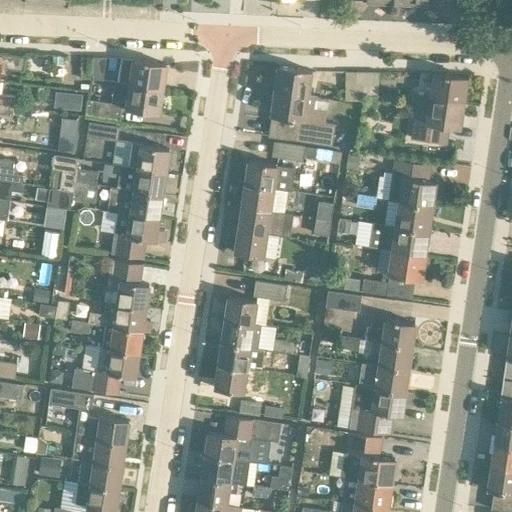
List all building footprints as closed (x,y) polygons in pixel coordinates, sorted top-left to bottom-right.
[(0,81),(1,81),(3,66),(21,69),(23,59),(0,55),(0,81)] [(96,74),(108,75),(109,56),(97,55),(96,74)] [(88,79),(94,80),(94,59),(82,58),(81,79),(88,79)] [(119,84),(162,90),(166,65),(149,62),(149,61),(144,60),(144,62),(122,58),(119,84)] [(279,67),(275,92),(307,96),(311,71),(301,70),(301,69),(297,68),(297,69),(279,67)] [(378,73),(363,73),(363,97),(377,97),(378,73)] [(431,98),(463,103),(466,79),(449,76),(449,74),(445,74),(444,75),(435,74),(431,98)] [(0,85),(1,81),(0,81),(0,104),(14,106),(16,97),(8,95),(9,90),(0,88),(0,85)] [(162,90),(119,84),(115,83),(112,105),(88,101),(85,119),(119,125),(122,108),(159,114),(162,90)] [(329,100),(307,96),(275,92),(271,116),(293,119),(290,141),(332,147),(335,124),(326,123),(329,100)] [(80,111),(82,94),(68,93),(66,109),(80,111)] [(463,103),(431,98),(416,96),(410,139),(446,144),(448,126),(459,128),(463,103)] [(14,106),(0,104),(0,113),(13,116),(14,106)] [(118,142),(120,127),(89,123),(87,137),(116,141),(118,142)] [(77,137),(59,134),(57,150),(75,152),(77,137)] [(369,140),(358,138),(357,149),(368,151),(369,140)] [(112,165),(122,166),(166,173),(169,149),(118,142),(116,141),(112,165)] [(339,164),(341,153),(334,152),(274,142),(272,156),(303,161),(303,159),(333,163),(339,164)] [(55,169),(52,188),(73,192),(75,181),(77,169),(79,160),(54,155),(51,168),(55,169)] [(358,169),(359,156),(347,155),(346,168),(358,169)] [(0,180),(22,184),(23,175),(18,174),(18,169),(13,169),(14,162),(0,159),(0,180)] [(274,189),(284,191),(292,192),(296,168),(248,161),(245,185),(274,189)] [(388,202),(432,208),(435,183),(428,182),(430,166),(394,161),(388,202)] [(118,189),(163,196),(166,173),(122,166),(118,189)] [(77,169),(75,181),(87,183),(95,184),(97,173),(77,169)] [(22,184),(0,180),(0,200),(10,202),(12,191),(22,192),(24,184),(22,184)] [(75,181),(73,192),(72,200),(84,202),(87,183),(75,181)] [(270,214),(274,189),(245,185),(241,210),(270,214)] [(73,192),(52,188),(49,188),(46,207),(67,210),(67,209),(70,210),(72,200),(73,192)] [(163,196),(118,189),(114,188),(110,211),(118,212),(159,218),(163,196)] [(375,209),(377,198),(345,193),(344,204),(375,209)] [(0,220),(7,221),(10,202),(0,200),(0,220)] [(319,201),(316,218),(331,220),(334,203),(319,201)] [(432,208),(388,202),(385,226),(428,232),(432,208)] [(67,210),(46,207),(38,206),(35,224),(64,228),(67,210)] [(285,216),(270,214),(241,210),(238,231),(267,235),(282,237),(285,216)] [(118,212),(112,254),(143,258),(146,240),(163,242),(165,230),(158,229),(159,218),(118,212)] [(329,236),(331,220),(316,218),(314,234),(329,236)] [(356,234),(357,221),(339,218),(337,232),(356,234)] [(397,252),(425,256),(428,232),(385,226),(372,224),(368,248),(397,252)] [(267,235),(238,231),(235,253),(264,258),(267,235)] [(425,256),(397,252),(393,276),(421,280),(425,256)] [(117,304),(146,308),(149,285),(140,283),(143,264),(111,259),(106,291),(119,293),(117,304)] [(302,283),(304,272),(286,269),(284,280),(302,283)] [(386,295),(388,283),(364,280),(332,275),(331,285),(344,286),(344,289),(386,295)] [(285,301),(287,285),(256,280),(253,296),(285,301)] [(321,292),(301,287),(295,308),(316,313),(321,292)] [(35,288),(33,302),(40,303),(48,305),(50,290),(35,288)] [(359,311),(361,294),(328,291),(326,307),(359,311)] [(229,297),(225,320),(254,324),(258,301),(229,297)] [(58,300),(57,306),(55,318),(66,320),(69,302),(58,300)] [(146,308),(117,304),(108,303),(107,302),(105,315),(92,313),(90,323),(105,325),(142,332),(149,333),(150,321),(144,320),(146,308)] [(55,318),(57,306),(48,305),(40,303),(38,315),(55,318)] [(88,333),(90,322),(72,320),(71,331),(88,333)] [(262,325),(254,324),(225,320),(222,343),(258,348),(262,325)] [(365,340),(383,342),(412,346),(415,324),(387,320),(386,328),(367,326),(365,340)] [(38,340),(41,325),(25,323),(23,337),(38,340)] [(142,332),(105,325),(102,348),(139,354),(142,332)] [(358,351),(359,338),(342,336),(340,349),(358,351)] [(292,352),(294,342),(275,339),(273,349),(292,352)] [(412,346),(383,342),(380,366),(408,370),(412,346)] [(265,349),(258,348),(222,343),(218,366),(248,370),(262,372),(265,349)] [(80,368),(77,388),(118,394),(121,375),(135,377),(139,354),(102,348),(100,348),(96,371),(80,368)] [(307,378),(310,357),(290,353),(289,358),(299,360),(296,376),(307,378)] [(330,375),(331,361),(318,359),(316,373),(330,375)] [(0,376),(15,379),(17,363),(0,360),(0,376)] [(408,370),(380,366),(362,363),(359,386),(405,393),(408,370)] [(248,370),(218,366),(215,389),(244,393),(248,370)] [(63,371),(50,369),(48,383),(61,384),(63,371)] [(0,397),(21,401),(24,386),(0,382),(0,397)] [(402,416),(405,393),(359,386),(355,386),(349,428),(391,434),(394,415),(402,416)] [(49,404),(92,411),(95,395),(52,388),(49,404)] [(511,389),(511,400),(500,398),(497,422),(511,424),(511,389)] [(260,416),(262,403),(241,401),(239,414),(260,416)] [(281,420),(284,409),(265,405),(263,416),(281,420)] [(90,414),(86,440),(125,446),(129,420),(90,414)] [(209,432),(205,455),(250,462),(254,463),(257,440),(275,443),(277,423),(227,416),(224,434),(209,432)] [(511,424),(497,422),(494,444),(511,446),(511,424)] [(341,476),(346,477),(391,483),(395,459),(379,457),(382,437),(350,432),(347,453),(345,452),(341,476)] [(36,454),(38,439),(26,437),(23,451),(36,454)] [(38,439),(36,454),(46,455),(47,444),(39,437),(38,439)] [(83,462),(94,463),(122,468),(125,446),(86,440),(83,462)] [(511,446),(494,444),(490,467),(511,470),(511,446)] [(250,462),(205,455),(202,478),(230,483),(237,484),(247,486),(250,462)] [(52,476),(55,458),(41,457),(39,475),(52,476)] [(94,463),(91,486),(119,491),(122,468),(94,463)] [(291,480),(292,467),(280,466),(278,477),(272,476),(270,487),(287,489),(289,479),(291,480)] [(511,511),(511,470),(490,467),(487,490),(494,491),(491,509),(511,511)] [(391,483),(346,477),(343,500),(388,507),(391,483)] [(237,484),(230,483),(202,478),(198,502),(227,507),(229,494),(236,495),(237,484)] [(88,503),(87,508),(112,511),(115,511),(119,491),(91,486),(79,485),(77,501),(88,503)] [(270,498),(272,489),(254,486),(252,496),(270,498)] [(309,488),(298,487),(297,494),(308,496),(309,488)] [(0,500),(24,503),(25,492),(0,488),(0,500)] [(387,511),(388,507),(343,500),(341,511),(387,511)] [(240,511),(241,509),(227,507),(198,502),(196,511),(240,511)]
